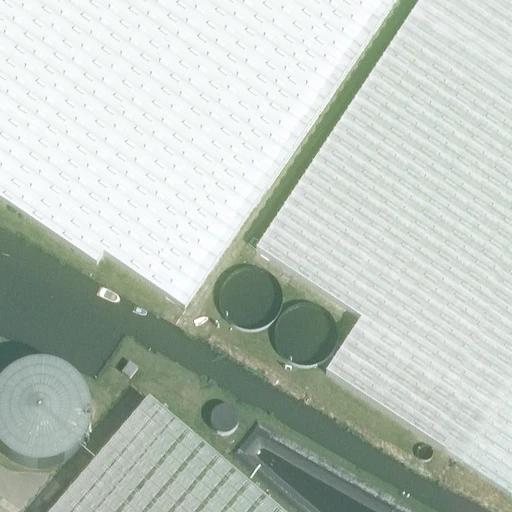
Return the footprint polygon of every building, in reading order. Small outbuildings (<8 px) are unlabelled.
[(0,0),(0,204),(96,270),(102,260),(183,315),(396,0),(0,0)] [(511,0),(423,0),(255,254),(357,322),(323,374),(461,465),(511,388),(511,0)] [(12,360),(0,395),(0,454),(67,478),(97,388),(12,360)] [(511,388),(461,465),(511,499),(511,388)] [(274,511),(148,404),(55,511),(274,511)]
